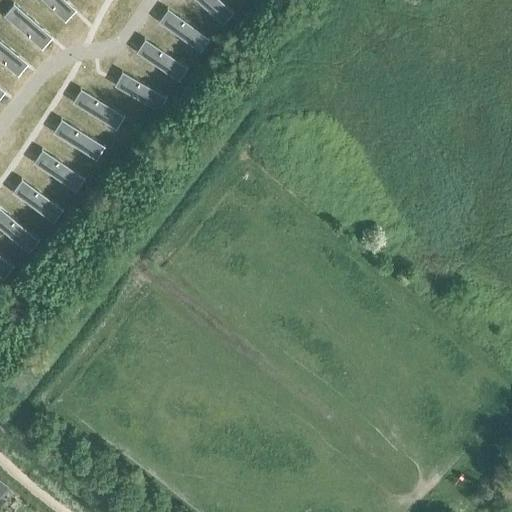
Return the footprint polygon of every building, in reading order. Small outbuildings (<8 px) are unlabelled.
[(65,0),(42,0),(56,13),(67,1),(65,0)] [(219,0),(195,0),(222,23),(233,11),(219,0)] [(13,2),(3,15),(33,41),(43,28),(13,2)] [(176,15),(167,28),(200,51),(209,38),(176,15)] [(0,40),(0,61),(8,68),(18,56),(0,40)] [(154,45),(145,59),(178,80),(187,67),(154,45)] [(131,77),(124,91),(159,110),(166,96),(131,77)] [(90,95),(81,109),(116,129),(124,115),(90,95)] [(70,125),(62,138),(96,159),(104,145),(70,125)] [(51,155),(42,169),(75,191),(84,177),(51,155)] [(30,186),(21,199),(53,222),(63,209),(30,186)] [(8,215),(0,223),(0,229),(28,252),(38,240),(8,215)] [(0,255),(0,275),(3,278),(13,266),(0,255)]
